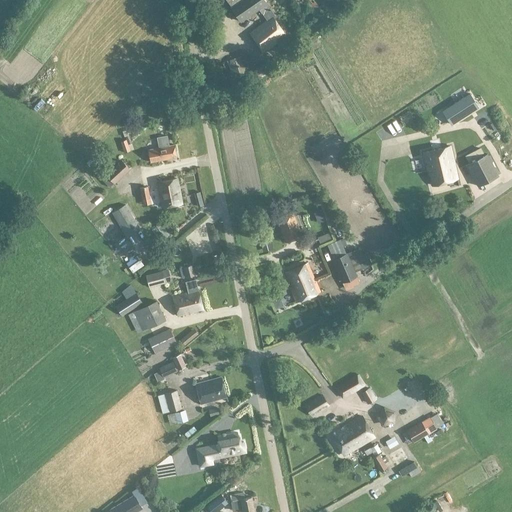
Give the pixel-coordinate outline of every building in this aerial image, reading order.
[(240,22),(267,4),(264,0),(239,0),(231,6),(230,7),(240,22)] [(275,16),(270,8),(262,14),(267,21),(250,33),(263,51),(276,42),(279,46),(288,39),(274,17),(275,16)] [(40,45),(33,61),(41,65),(48,49),(40,45)] [(242,79),(248,88),(268,73),(262,64),(242,79)] [(451,125),(479,107),(470,93),(442,111),(451,125)] [(174,94),(164,96),(169,117),(179,115),(174,94)] [(125,136),(128,144),(131,143),(127,131),(119,134),(121,138),(125,136)] [(166,136),(161,137),(156,138),(158,147),(148,150),(150,161),(176,156),(174,144),(168,145),(166,136)] [(448,147),(423,153),(427,170),(429,170),(454,163),(450,146),(448,147)] [(481,148),(465,156),(469,163),(467,165),(478,186),(498,175),(487,154),(484,155),(481,148)] [(93,156),(86,163),(89,167),(97,160),(93,156)] [(120,160),(104,175),(114,184),(130,170),(120,160)] [(454,163),(429,170),(432,185),(457,178),(454,163)] [(503,165),(496,169),(501,177),(507,173),(503,165)] [(119,189),(134,174),(130,171),(116,185),(119,189)] [(160,194),(179,191),(177,179),(158,182),(160,194)] [(147,186),(139,188),(142,206),(150,205),(147,186)] [(179,191),(160,194),(162,207),(181,203),(179,191)] [(141,228),(138,224),(125,204),(111,212),(126,237),(141,228)] [(277,220),(278,224),(285,243),(302,237),(294,213),(277,220)] [(159,223),(156,225),(156,226),(162,235),(167,232),(163,226),(162,226),(159,223)] [(358,248),(347,252),(331,259),(342,283),(358,276),(356,271),(366,267),(358,248)] [(306,283),(315,279),(308,262),(285,272),(291,286),(290,286),(290,287),(305,281),(306,283)] [(136,278),(147,270),(143,265),(132,272),(136,278)] [(192,265),(183,267),(179,268),(181,278),(186,277),(195,275),(192,265)] [(168,269),(145,275),(149,287),(171,281),(168,269)] [(180,303),(200,298),(195,279),(185,282),(188,292),(178,294),(180,303)] [(305,281),(290,287),(296,302),(320,292),(315,279),(306,283),(305,281)] [(349,295),(363,288),(361,282),(346,289),(349,295)] [(121,291),(126,299),(115,306),(121,315),(142,302),(136,293),(130,284),(121,291)] [(203,309),(200,298),(180,303),(178,294),(173,296),(178,316),(195,312),(195,314),(203,312),(203,309)] [(128,314),(133,324),(137,333),(142,330),(142,331),(166,319),(156,300),(133,311),(128,314)] [(154,353),(176,343),(170,328),(148,339),(154,353)] [(194,328),(180,340),(184,345),(198,333),(194,328)] [(172,357),(177,370),(185,366),(180,354),(172,357)] [(159,368),(163,377),(177,371),(172,361),(159,368)] [(358,374),(335,387),(342,398),(365,385),(358,374)] [(226,397),(221,376),(195,384),(201,404),(226,397)] [(369,388),(361,392),(368,403),(376,398),(369,388)] [(182,408),(177,389),(157,395),(162,413),(182,408)] [(329,406),(322,394),(304,405),(311,416),(329,406)] [(188,415),(178,419),(181,429),(192,425),(188,415)] [(375,437),(362,415),(331,433),(344,455),(375,437)] [(429,417),(406,430),(407,431),(413,441),(414,442),(437,429),(429,417)] [(221,456),(238,453),(237,450),(245,448),(243,441),(240,441),(239,435),(238,436),(237,432),(234,433),(218,436),(218,440),(219,445),(209,447),(209,446),(196,448),(200,466),(212,463),(211,454),(220,452),(221,456)] [(397,441),(388,446),(392,453),(401,448),(397,441)] [(372,458),(380,471),(387,467),(384,463),(388,461),(385,456),(381,458),(379,454),(372,458)] [(410,471),(413,476),(420,472),(414,461),(398,470),(401,476),(410,471)] [(231,503),(241,501),(242,511),(254,511),(252,496),(244,498),(243,492),(230,495),(231,503)] [(134,494),(109,509),(110,511),(135,511),(142,508),(134,494)] [(206,506),(210,511),(215,511),(227,503),(220,495),(206,506)] [(143,496),(138,499),(145,508),(149,505),(143,496)]
